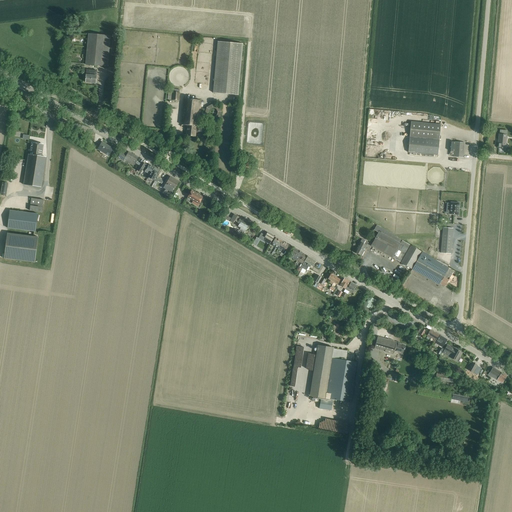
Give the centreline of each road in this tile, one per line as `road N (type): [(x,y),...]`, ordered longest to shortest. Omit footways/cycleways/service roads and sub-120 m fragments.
road 1 (tertiary): [(317,258),(0,70)]
road 2 (unclassified): [(456,329),(488,0)]
road 3 (tertiary): [(500,367),(390,301)]
